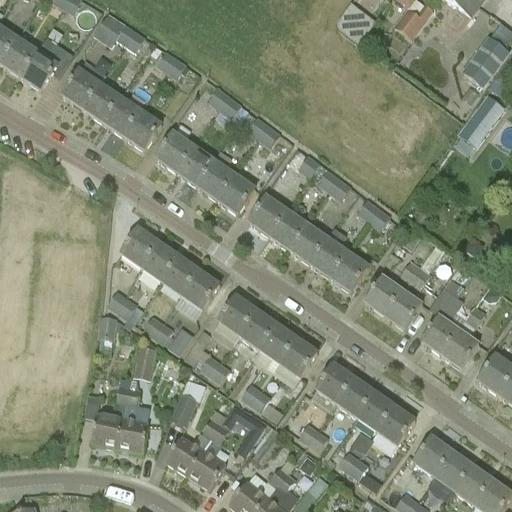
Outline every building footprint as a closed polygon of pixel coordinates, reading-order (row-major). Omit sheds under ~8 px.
[(57,0),(53,9),(63,15),(72,0),(57,0)] [(74,21),(83,6),(72,0),(63,15),(74,21)] [(409,13),(419,0),(396,0),(395,2),(409,13)] [(441,0),(470,21),(485,0),(441,0)] [(360,51),(377,28),(351,9),(342,22),(339,26),(338,28),(338,30),(338,32),(339,34),(340,37),(350,44),(360,51)] [(413,47),(434,18),(424,11),(416,22),(407,15),(394,33),(413,47)] [(94,42),(112,54),(117,46),(126,52),(135,37),(109,20),(94,42)] [(484,94),(510,59),(505,55),(511,45),(511,37),(502,30),(491,44),(489,43),(463,78),(484,94)] [(0,69),(17,44),(0,32),(0,69)] [(47,42),(57,48),(63,40),(53,34),(47,42)] [(136,59),(146,45),(135,37),(126,52),(136,59)] [(0,69),(20,83),(37,57),(17,44),(0,69)] [(157,64),(164,53),(158,49),(151,60),(157,64)] [(41,97),(58,71),(37,57),(20,83),(41,97)] [(167,58),(157,73),(166,79),(176,64),(167,58)] [(511,59),(492,85),(511,100),(511,59)] [(177,86),(187,71),(176,64),(166,79),(177,86)] [(80,76),(62,102),(83,116),(106,82),(105,82),(106,81),(86,67),(80,76)] [(104,129),(121,103),(109,95),(114,88),(106,82),(83,116),(104,129)] [(219,94),(209,108),(220,117),(230,102),(219,94)] [(232,125),(242,111),(230,102),(220,117),(232,125)] [(486,102),(458,141),(475,153),(504,114),(486,102)] [(124,143),(141,116),(121,103),(104,129),(124,143)] [(145,157),(162,130),(141,116),(124,143),(145,157)] [(258,123),(241,145),(254,155),(259,147),(270,132),(258,123)] [(174,138),(156,164),(177,178),(195,153),(185,146),(191,136),(181,130),(175,139),(174,138)] [(270,154),(264,162),(268,165),(277,172),(293,150),(270,132),(259,147),(270,154)] [(195,153),(177,178),(197,192),(215,167),(214,166),(195,153)] [(217,206),(235,181),(226,175),(233,166),(220,157),(214,166),(215,167),(197,192),(217,206)] [(309,161),(298,176),(310,185),(321,170),(309,161)] [(235,181),(217,206),(237,220),(238,221),(256,195),(259,186),(241,173),(235,181)] [(329,177),(319,191),(330,199),(340,184),(329,177)] [(341,208),(352,194),(340,184),(330,199),(341,208)] [(267,203),(249,228),(270,243),(288,217),(267,203)] [(368,206),(358,220),(369,228),(379,214),(368,206)] [(290,257),(308,231),(299,225),(306,214),(295,207),(288,217),(270,243),(290,257)] [(381,237),(391,223),(379,214),(369,228),(381,237)] [(310,270),(328,245),(308,231),(290,257),(310,270)] [(330,284),(348,259),(339,253),(347,242),(335,234),(328,245),(310,270),(330,284)] [(411,257),(422,242),(411,234),(400,249),(411,257)] [(138,235),(121,260),(141,275),(159,249),(138,235)] [(485,251),(473,242),(465,253),(477,262),(485,251)] [(161,289),(179,263),(159,249),(141,275),(161,289)] [(429,279),(445,256),(437,250),(420,273),(419,272),(408,287),(420,296),(431,281),(429,279)] [(350,299),(368,273),(348,259),(330,284),(350,299)] [(181,303),(199,277),(179,263),(161,289),(181,303)] [(411,267),(401,282),(408,287),(419,272),(411,267)] [(182,303),(202,317),(220,291),(219,291),(199,277),(181,303),(182,303)] [(382,282),(364,308),(384,322),(402,296),(382,282)] [(438,322),(420,347),(441,361),(458,336),(449,329),(464,308),(457,303),(464,293),(451,284),(429,316),(438,322)] [(118,297),(118,287),(110,286),(109,307),(111,307),(107,312),(112,316),(123,301),(118,297)] [(483,302),(489,307),(496,305),(501,299),(491,292),(483,302)] [(404,336),(422,311),(402,296),(384,322),(404,336)] [(127,326),(137,311),(123,301),(112,316),(127,326)] [(238,345),(257,317),(237,303),(217,330),(238,345)] [(475,312),(463,328),(474,336),(485,319),(475,312)] [(238,345),(231,354),(232,354),(233,352),(253,365),(259,357),(277,331),(257,317),(238,345)] [(99,344),(114,346),(117,324),(102,322),(99,344)] [(154,322),(143,338),(152,344),(163,329),(154,322)] [(458,336),(441,361),(461,375),(479,350),(469,343),(474,336),(463,328),(458,336)] [(163,329),(152,344),(160,349),(164,351),(170,342),(173,337),(174,336),(163,329)] [(259,357),(279,370),(297,345),(277,331),(259,357)] [(174,345),(168,354),(180,362),(193,342),(182,334),(177,340),(174,345)] [(204,336),(184,366),(210,384),(221,369),(211,362),(212,361),(204,356),(213,343),(204,336)] [(297,345),(279,370),(300,385),(318,359),(297,345)] [(140,352),(134,384),(150,387),(156,355),(140,352)] [(511,372),(495,361),(477,386),(498,400),(511,380),(511,372)] [(220,391),(230,376),(221,369),(210,384),(220,391)] [(334,370),(316,396),(337,410),(355,385),(334,370)] [(511,410),(511,380),(498,400),(511,410)] [(96,426),(91,450),(118,455),(130,394),(131,386),(121,384),(116,409),(115,408),(112,422),(97,420),(100,403),(88,401),(85,423),(96,426)] [(355,385),(337,410),(357,424),(375,398),(355,385)] [(251,390),(241,405),(251,411),(261,397),(251,390)] [(139,396),(130,394),(118,455),(144,460),(150,430),(147,430),(150,415),(137,413),(136,413),(139,396)] [(251,411),(261,419),(272,404),(261,397),(251,411)] [(375,398),(357,424),(377,438),(395,412),(375,398)] [(196,405),(181,399),(171,425),(187,431),(196,405)] [(398,452),(415,427),(395,412),(377,438),(371,447),(391,461),(398,452)] [(232,414),(223,427),(240,439),(232,451),(246,461),(263,435),(232,414)] [(213,425),(203,440),(211,446),(222,430),(213,425)] [(222,430),(211,446),(220,452),(230,436),(222,430)] [(309,430),(298,445),(308,452),(318,437),(309,430)] [(274,435),(252,463),(263,471),(285,443),(274,435)] [(318,459),(329,444),(318,437),(308,452),(318,459)] [(182,443),(166,469),(188,483),(204,457),(182,443)] [(432,443),(413,469),(434,483),(452,458),(432,443)] [(204,457),(188,483),(210,497),(226,471),(218,466),(204,458),(204,457)] [(349,458),(339,473),(348,479),(359,465),(349,458)] [(452,458),(434,483),(454,497),(472,472),(452,458)] [(306,464),(298,475),(308,481),(316,470),(306,464)] [(359,487),(369,472),(359,465),(348,479),(359,487)] [(472,472),(454,497),(474,511),(492,486),(472,472)] [(247,488),(229,511),(228,511),(262,511),(289,480),(280,473),(269,488),(268,487),(260,498),(247,488)] [(284,511),(292,503),(286,499),(297,486),(289,480),(262,511),(284,511)] [(319,482),(294,511),(309,511),(329,489),(319,482)] [(475,511),(504,511),(511,501),(511,499),(492,486),(474,511),(475,511)] [(406,499),(396,511),(413,511),(417,507),(406,499)]
